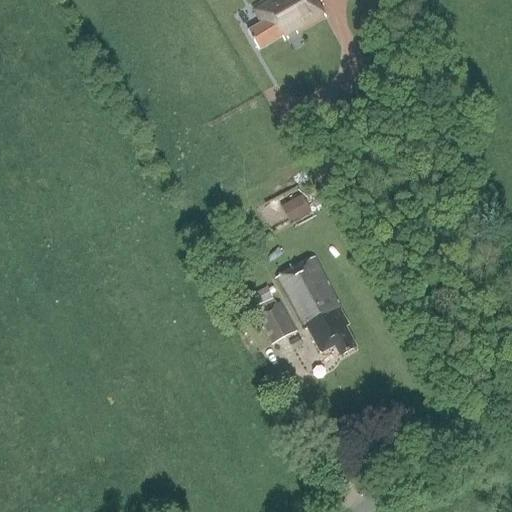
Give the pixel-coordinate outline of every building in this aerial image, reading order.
[(285,40),(326,15),(316,0),(268,0),(252,10),(261,25),(249,32),(259,50),(282,36),(285,40)] [(302,196),(281,207),(291,225),(312,214),(302,196)] [(341,357),(357,348),(346,327),(349,325),(315,260),(276,281),(307,340),(311,338),(320,354),(335,346),(341,357)] [(296,333),(280,302),(255,315),(272,346),(296,333)] [(289,341),(293,351),(303,346),(298,337),(289,341)]
